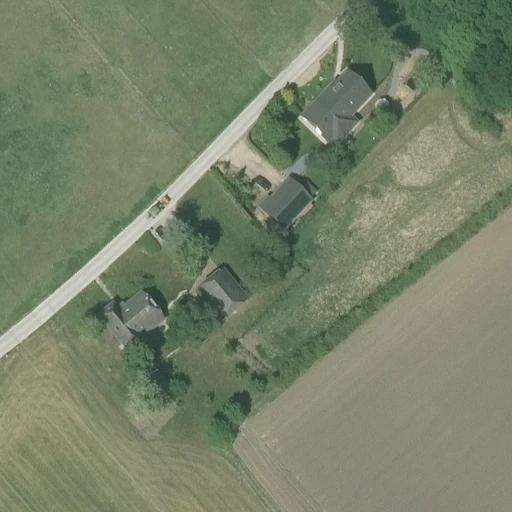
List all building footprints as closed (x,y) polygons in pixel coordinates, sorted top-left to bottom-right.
[(339,145),(350,133),(341,125),(368,96),(346,76),(319,104),(320,105),(308,117),(335,143),(336,142),(339,145)] [(283,233),(312,203),(310,200),(298,190),(287,180),(269,200),(266,198),(256,208),(283,233)] [(310,200),(316,193),(305,183),(298,190),(310,200)] [(218,326),(248,300),(221,269),(191,295),(218,326)] [(162,322),(140,297),(118,314),(112,306),(98,317),(127,354),(142,343),(139,340),(162,322)] [(155,406),(172,391),(156,371),(138,386),(155,406)]
